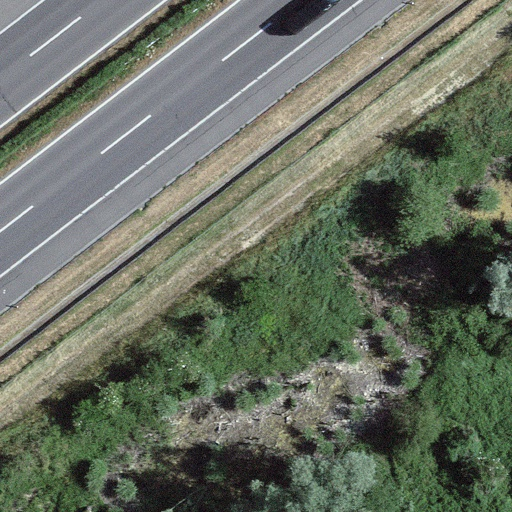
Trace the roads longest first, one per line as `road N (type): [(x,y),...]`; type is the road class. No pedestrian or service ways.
road 1 (motorway): [(0,231),(302,0)]
road 2 (motorway): [(103,0),(0,79)]
